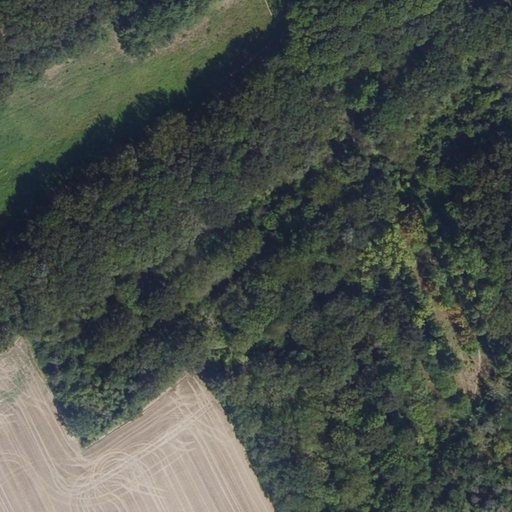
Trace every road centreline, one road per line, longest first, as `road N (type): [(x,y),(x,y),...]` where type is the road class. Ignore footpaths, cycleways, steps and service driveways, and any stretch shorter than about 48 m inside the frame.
road 1 (track): [(511,145),(89,443),(0,275)]
road 2 (unknown): [(265,0),(282,28),(0,223)]
road 3 (track): [(285,511),(206,361)]
